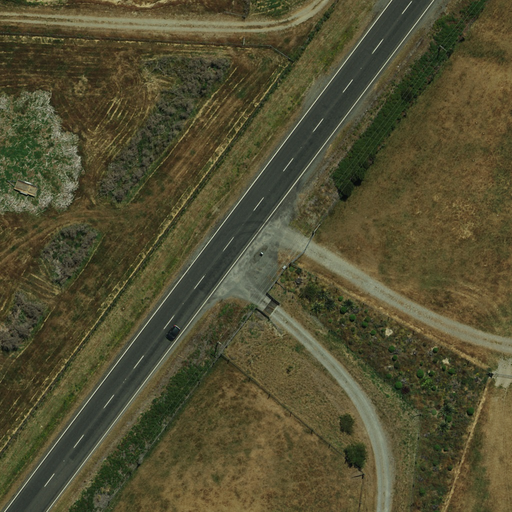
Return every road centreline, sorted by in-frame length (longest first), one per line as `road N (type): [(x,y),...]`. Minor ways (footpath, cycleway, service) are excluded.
road 1 (primary): [(26,511),(409,0)]
road 2 (track): [(316,0),(282,29),(0,14)]
